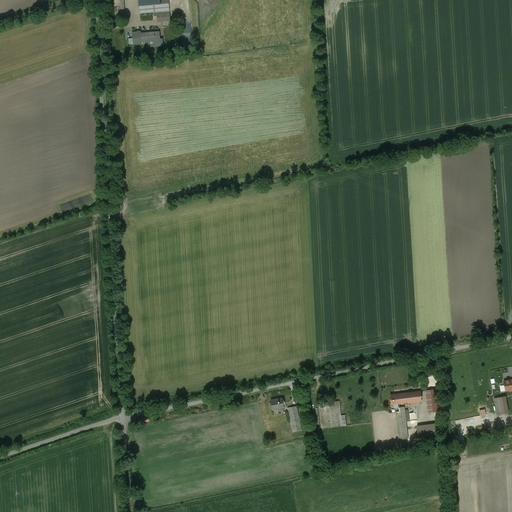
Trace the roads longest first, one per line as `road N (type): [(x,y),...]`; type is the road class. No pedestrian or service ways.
road 1 (unclassified): [(95,0),(122,417)]
road 2 (unclassified): [(122,417),(511,337)]
road 3 (unclassified): [(0,457),(122,417)]
